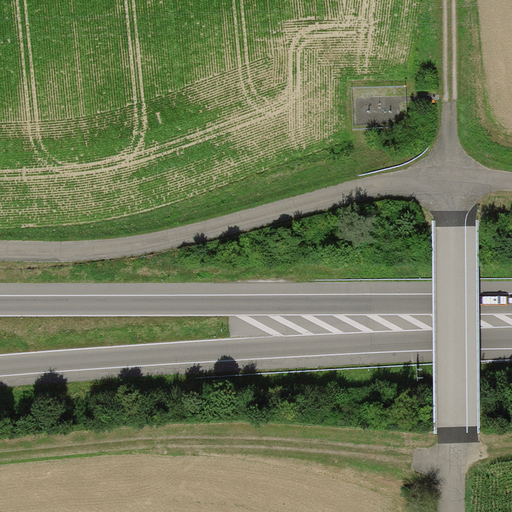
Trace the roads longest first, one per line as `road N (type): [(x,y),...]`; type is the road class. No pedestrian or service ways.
road 1 (motorway): [(0,370),(511,339)]
road 2 (motorway): [(511,290),(0,295)]
road 3 (track): [(0,251),(122,248),(450,172)]
road 4 (track): [(450,172),(454,511)]
road 5 (track): [(448,0),(450,172)]
